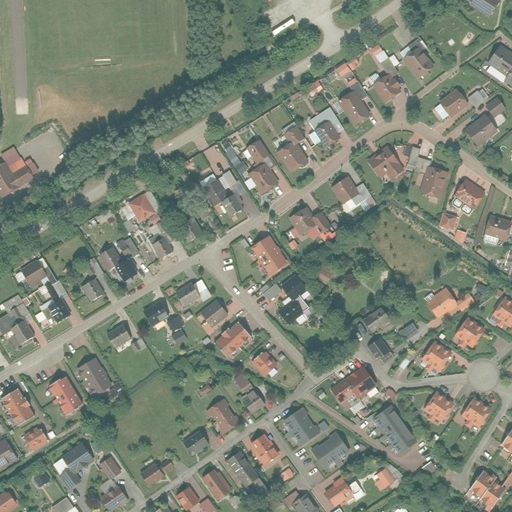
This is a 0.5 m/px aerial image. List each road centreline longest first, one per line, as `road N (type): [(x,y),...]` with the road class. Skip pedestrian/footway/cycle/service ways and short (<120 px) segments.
road 1 (residential): [(190,253),(370,130),(392,123),(414,127),(511,195)]
road 2 (residential): [(393,0),(100,185)]
road 3 (residential): [(122,511),(307,377)]
road 4 (residential): [(0,369),(190,253)]
road 5 (residential): [(307,377),(352,348),(382,382),(474,374)]
road 6 (residential): [(307,377),(190,253)]
